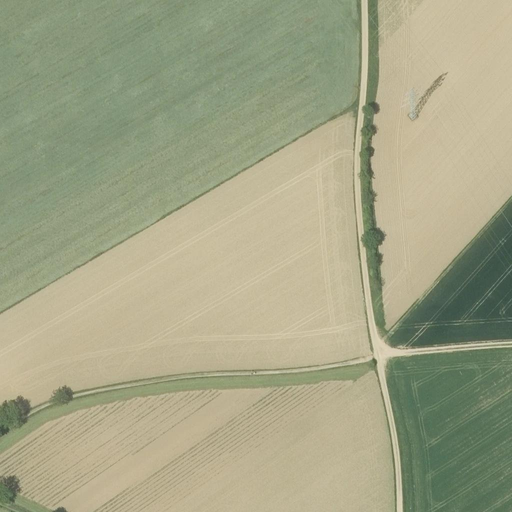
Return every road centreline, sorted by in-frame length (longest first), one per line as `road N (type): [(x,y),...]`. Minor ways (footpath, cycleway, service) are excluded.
road 1 (track): [(377,356),(113,388),(55,401),(0,433)]
road 2 (track): [(362,0),(355,189),(377,356)]
road 3 (track): [(398,511),(377,356)]
road 4 (track): [(377,356),(511,346)]
